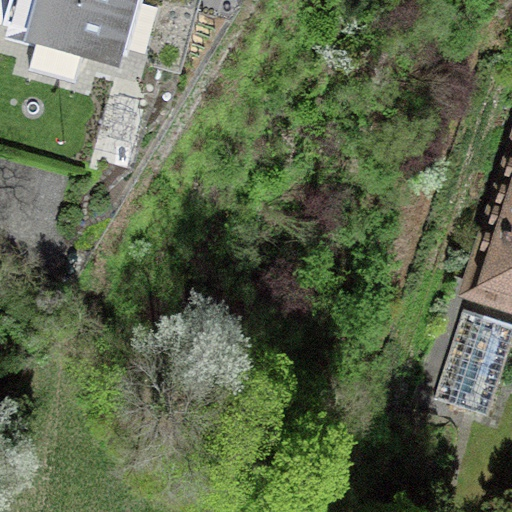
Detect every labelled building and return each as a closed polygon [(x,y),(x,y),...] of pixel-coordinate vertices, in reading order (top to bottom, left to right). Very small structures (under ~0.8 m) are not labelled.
[(0,0),(0,21),(177,72),(195,8),(167,0),(0,0)] [(197,0),(167,0),(195,8),(197,0)] [(0,202),(50,215),(63,164),(0,148),(0,202)] [(511,177),(477,286),(511,297),(511,177)] [(511,338),(511,323),(468,309),(439,397),(488,413),(511,338)]
